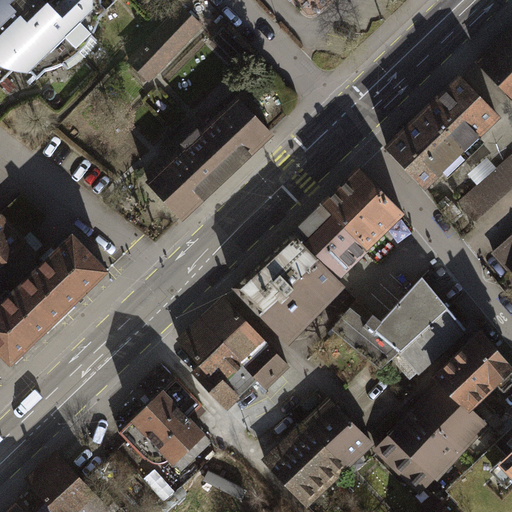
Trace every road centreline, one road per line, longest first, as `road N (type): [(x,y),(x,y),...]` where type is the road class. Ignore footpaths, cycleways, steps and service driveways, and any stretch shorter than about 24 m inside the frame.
road 1 (primary): [(346,119),(0,449)]
road 2 (residential): [(346,119),(511,322)]
road 3 (track): [(302,511),(137,319)]
road 4 (primary): [(469,0),(346,119)]
road 5 (residential): [(233,0),(346,119)]
